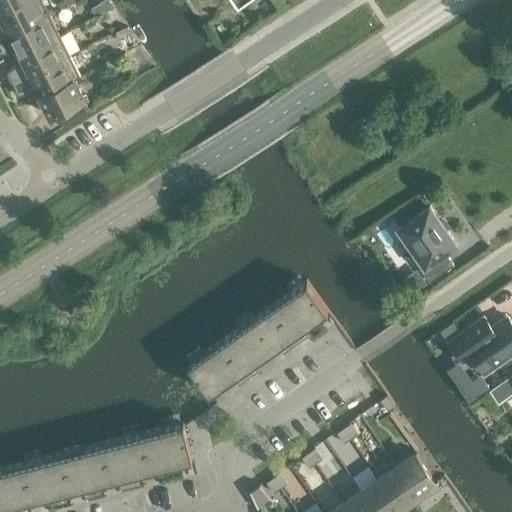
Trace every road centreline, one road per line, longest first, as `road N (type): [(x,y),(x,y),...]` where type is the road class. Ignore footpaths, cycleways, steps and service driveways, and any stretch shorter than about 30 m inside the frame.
road 1 (residential): [(50,188),(343,0)]
road 2 (residential): [(361,357),(226,452),(224,472),(237,502)]
